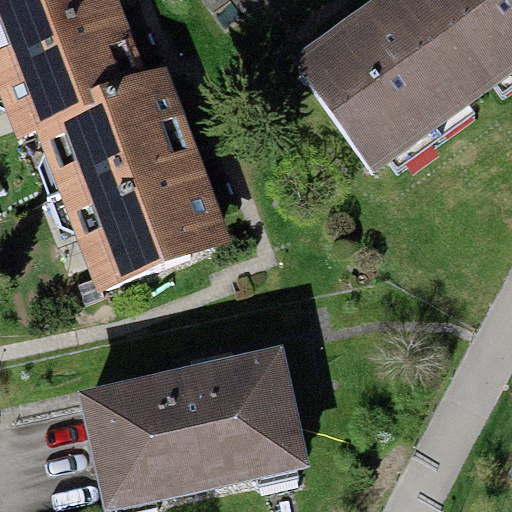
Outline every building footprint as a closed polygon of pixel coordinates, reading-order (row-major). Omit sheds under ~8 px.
[(100,0),(0,0),(0,69),(24,137),(45,131),(135,98),(100,0)] [(479,102),(413,0),(305,72),(378,176),(479,102)] [(511,0),(413,0),(479,102),(511,79),(511,0)] [(218,247),(160,89),(135,98),(45,131),(73,206),(103,289),(218,247)] [(77,398),(102,511),(120,511),(302,473),(276,355),(77,398)]
